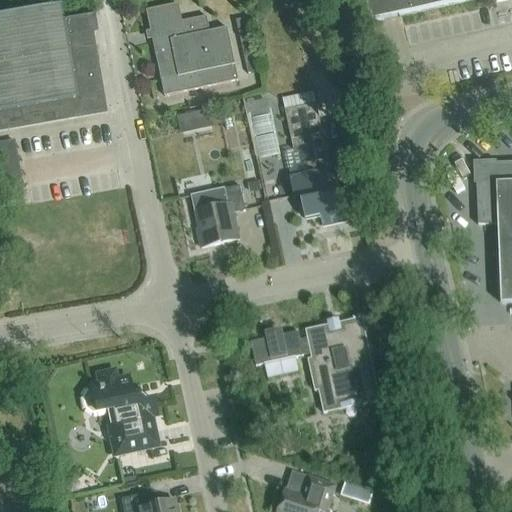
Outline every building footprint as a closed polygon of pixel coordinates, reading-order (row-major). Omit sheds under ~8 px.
[(365,0),(370,23),(476,0),(365,0)] [(146,12),(154,45),(165,99),(237,83),(226,30),(209,33),(206,18),(182,23),(178,5),(146,12)] [(0,132),(104,114),(90,34),(96,33),(93,16),(59,22),(57,11),(0,20),(0,132)] [(235,21),(238,37),(251,35),(248,19),(235,21)] [(306,220),(321,217),(323,229),(347,224),(339,187),(334,189),(316,105),(284,112),(293,151),(304,149),(310,176),(290,180),(294,199),(301,197),(306,220)] [(0,192),(21,188),(13,142),(0,144),(0,192)] [(511,164),(475,166),(478,227),(498,227),(501,306),(511,305),(511,164)] [(224,191),(192,198),(195,213),(199,232),(197,232),(201,250),(239,242),(233,215),(245,213),(240,187),(224,191)] [(305,332),(307,341),(300,342),(298,333),(280,337),(279,333),(267,335),(268,340),(251,344),(256,368),(264,366),(267,380),(299,373),(296,359),(311,356),(312,361),(308,362),(315,394),(318,393),(323,415),(341,412),(340,406),(361,402),(362,407),(380,403),(362,319),(338,325),(339,331),(331,332),(329,327),(305,332)] [(88,386),(89,388),(86,389),(82,396),(84,407),(90,411),(94,410),(94,414),(108,411),(112,426),(106,427),(113,458),(157,448),(151,419),(156,418),(152,400),(143,402),(138,393),(131,394),(127,378),(115,381),(115,377),(108,373),(101,375),(96,381),(97,385),(88,386)] [(398,424),(380,427),(383,441),(401,438),(398,424)] [(328,510),(335,487),(308,477),(302,496),(285,491),(278,511),(331,511),(328,510)] [(373,502),(377,490),(350,482),(347,494),(373,502)] [(175,511),(174,501),(150,507),(147,495),(120,501),(122,511),(175,511)]
